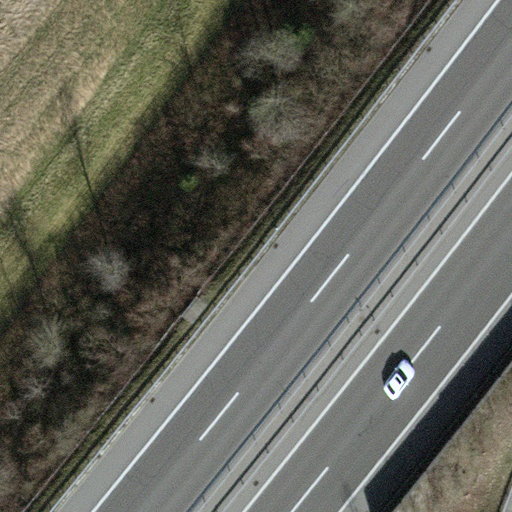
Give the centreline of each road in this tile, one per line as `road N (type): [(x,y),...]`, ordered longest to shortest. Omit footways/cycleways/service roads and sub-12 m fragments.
road 1 (motorway): [(511,44),(140,511)]
road 2 (motorway): [(293,511),(511,233)]
